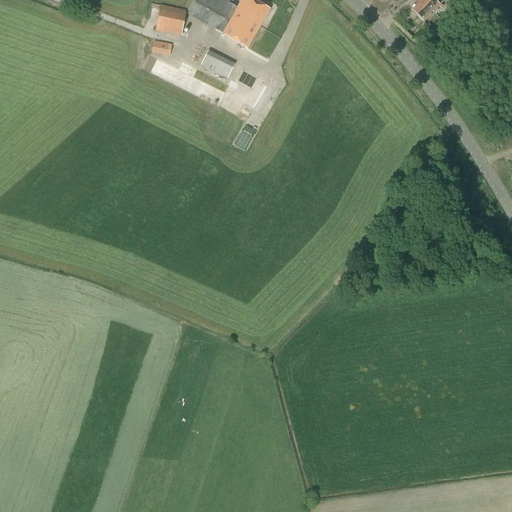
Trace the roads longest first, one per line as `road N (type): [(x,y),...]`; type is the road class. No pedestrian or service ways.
road 1 (unclassified): [(511,213),(431,88),(353,0)]
road 2 (track): [(185,44),(58,0)]
